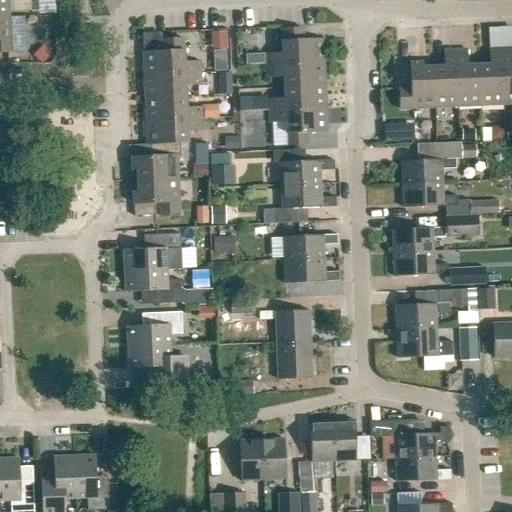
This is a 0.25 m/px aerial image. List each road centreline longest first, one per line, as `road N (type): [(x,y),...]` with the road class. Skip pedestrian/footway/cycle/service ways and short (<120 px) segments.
road 1 (residential): [(364,390),(355,138),(368,126),(366,16)]
road 2 (residential): [(90,248),(96,407),(90,419),(12,421)]
road 3 (residential): [(12,421),(8,264),(15,252),(90,248)]
road 4 (residential): [(111,85),(110,30),(137,3),(273,0)]
road 5 (residential): [(90,248),(96,226),(115,208),(111,85)]
road 6 (residential): [(366,16),(511,10)]
road 7 (residential): [(364,390),(230,422)]
